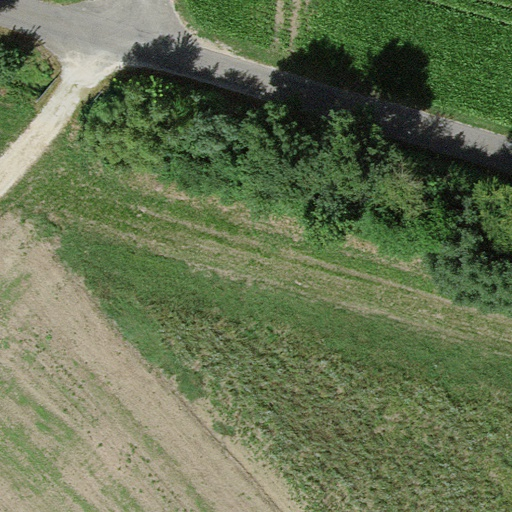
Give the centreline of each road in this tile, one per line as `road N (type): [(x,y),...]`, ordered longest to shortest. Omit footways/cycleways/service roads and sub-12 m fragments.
road 1 (track): [(511,142),(0,2)]
road 2 (track): [(138,0),(136,41),(0,171)]
